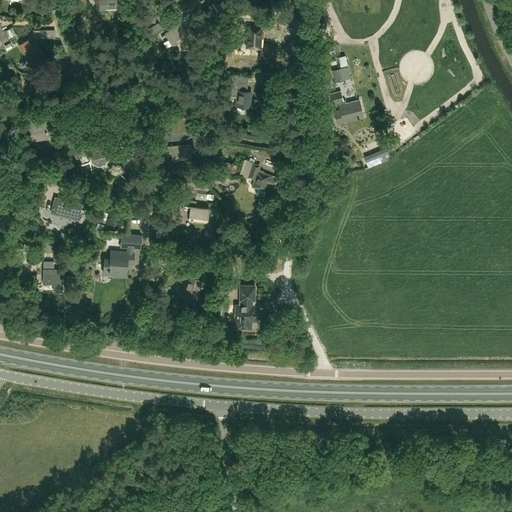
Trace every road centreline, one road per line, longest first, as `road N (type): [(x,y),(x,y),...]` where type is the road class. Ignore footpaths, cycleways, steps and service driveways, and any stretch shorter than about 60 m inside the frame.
road 1 (primary): [(0,354),(240,388),(511,394)]
road 2 (unclassified): [(317,0),(311,58),(319,159),(287,280),(322,372)]
road 3 (unclassified): [(0,334),(117,355),(322,372)]
road 4 (unclassified): [(511,413),(217,404)]
road 5 (unclassified): [(217,404),(0,374)]
road 6 (unclassified): [(322,372),(511,374)]
